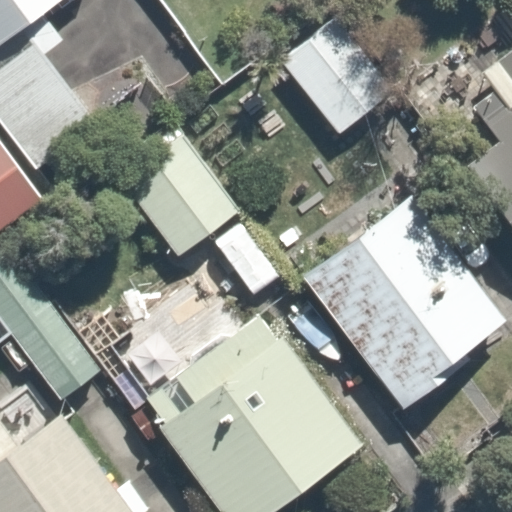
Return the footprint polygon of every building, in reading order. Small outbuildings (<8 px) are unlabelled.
[(68,28),(49,4),(54,0),(0,0),(0,211),(10,224),(58,184),(31,151),(89,104),(44,48),(68,28)] [(389,88),(325,9),(270,53),(334,133),(389,88)] [(511,48),(456,88),(484,127),(454,148),(511,229),(511,48)] [(174,122),(104,175),(174,266),(243,212),(174,122)] [(511,324),(511,312),(409,177),(293,265),(402,408),(511,324)] [(85,352),(21,257),(0,270),(0,318),(42,381),(85,352)] [(277,511),(371,441),(258,293),(131,390),(224,511),(277,511)] [(17,435),(0,411),(0,511),(144,511),(63,402),(17,435)]
